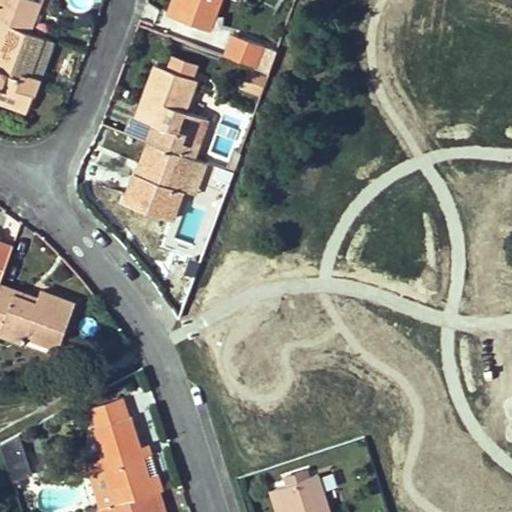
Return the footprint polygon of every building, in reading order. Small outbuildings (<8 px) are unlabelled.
[(28,32),(40,0),(0,0),(0,21),(1,22),(28,32)] [(171,0),(166,14),(174,17),(179,0),(171,0)] [(179,0),(174,17),(208,30),(219,0),(179,0)] [(44,38),(28,32),(1,22),(0,25),(0,100),(28,111),(40,77),(30,73),(44,38)] [(231,35),(223,57),(269,74),(277,52),(231,35)] [(44,38),(30,73),(40,77),(53,40),(44,38)] [(196,80),(155,65),(140,107),(157,114),(154,124),(147,140),(150,141),(159,144),(194,157),(208,119),(185,110),(196,80)] [(154,124),(157,114),(140,107),(136,117),(154,124)] [(159,144),(150,141),(138,173),(146,176),(159,144)] [(159,144),(146,176),(138,173),(136,172),(125,202),(172,219),(183,189),(195,195),(208,163),(194,157),(159,144)] [(0,282),(13,246),(0,241),(0,282)] [(41,290),(38,296),(36,301),(13,294),(15,288),(0,282),(0,331),(22,340),(25,332),(59,345),(75,302),(41,290)] [(13,294),(36,301),(38,296),(15,288),(13,294)] [(91,406),(97,427),(128,417),(122,397),(91,406)] [(150,475),(144,455),(142,446),(132,416),(128,417),(97,427),(93,428),(102,458),(117,504),(159,490),(164,489),(158,472),(150,475)] [(149,444),(142,446),(144,455),(151,453),(149,444)] [(24,450),(12,454),(20,478),(32,474),(24,450)] [(117,504),(102,458),(88,463),(103,508),(117,504)] [(286,475),(288,482),(308,477),(306,469),(286,475)] [(277,485),(285,511),(329,511),(317,473),(308,477),(288,482),(277,485)] [(277,511),(285,511),(277,485),(270,488),(277,511)] [(158,511),(165,509),(159,490),(117,504),(103,508),(100,509),(101,511),(158,511)]
